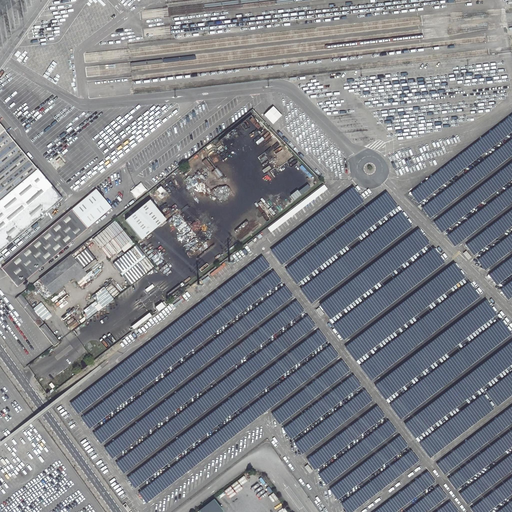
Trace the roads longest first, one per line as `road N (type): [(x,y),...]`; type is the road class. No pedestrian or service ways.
road 1 (tertiary): [(0,350),(115,511)]
road 2 (unknown): [(344,354),(462,261)]
road 3 (unknown): [(428,463),(344,354)]
road 4 (unknown): [(344,354),(262,246)]
